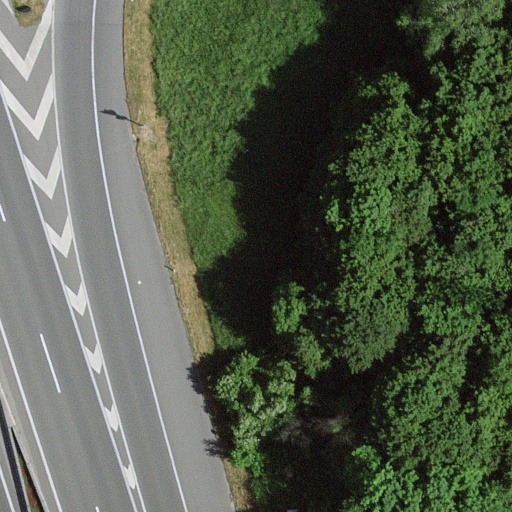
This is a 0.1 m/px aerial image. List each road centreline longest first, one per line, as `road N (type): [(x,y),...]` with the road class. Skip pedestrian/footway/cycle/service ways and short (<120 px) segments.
road 1 (motorway): [(150,511),(84,161),(78,0)]
road 2 (motorway): [(98,511),(0,208)]
